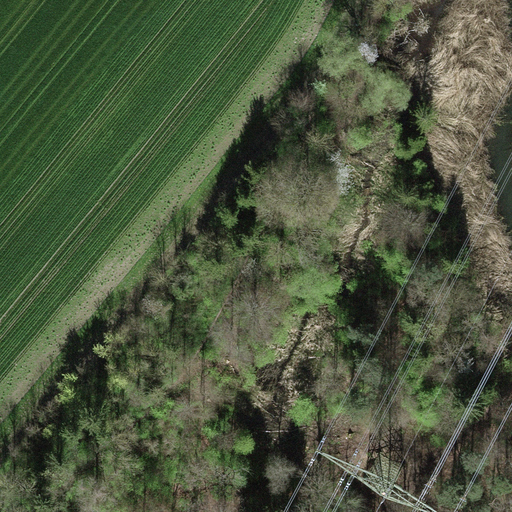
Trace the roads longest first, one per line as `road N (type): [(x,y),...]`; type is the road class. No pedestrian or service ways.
road 1 (track): [(381,0),(362,44),(0,475)]
road 2 (track): [(415,511),(511,404)]
